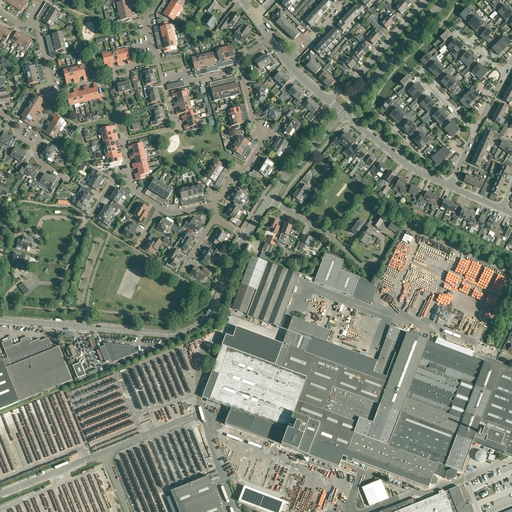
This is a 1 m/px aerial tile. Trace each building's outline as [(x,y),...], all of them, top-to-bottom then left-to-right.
[(14,0),(11,5),(16,8),(21,0),(14,0)] [(21,0),(16,8),(22,12),(23,9),(25,10),(28,3),(27,3),(23,0),(21,0)] [(210,12),(217,3),(212,0),(206,9),(210,12)] [(292,6),(285,0),(284,0),(281,4),(288,10),(292,6)] [(326,0),(324,0),(321,4),(328,10),(332,5),(326,0)] [(406,9),(396,0),(394,3),(397,6),(395,9),(401,14),(406,9)] [(395,0),(396,0),(406,9),(410,4),(406,0),(402,0),(402,1),(400,0),(395,0)] [(500,0),(494,0),(490,4),(494,8),(493,9),(495,12),(500,7),(498,5),(501,1),(500,0)] [(181,8),(171,1),(169,6),(179,12),(181,8)] [(48,12),(57,18),(58,19),(59,18),(61,14),(59,13),(60,13),(53,8),(54,6),(51,4),(51,5),(46,2),(44,5),(45,6),(50,10),(48,12)] [(392,11),(386,5),(383,2),(381,5),(382,5),(381,7),(383,9),(384,8),(390,13),(392,11)] [(328,10),(321,4),(317,8),(324,14),(328,10)] [(353,8),(360,14),(364,10),(357,4),(353,8)] [(500,7),(495,12),(497,14),(498,13),(502,17),(510,9),(506,5),(502,9),(500,7)] [(179,12),(169,6),(166,10),(176,17),(179,12)] [(48,12),(42,8),(41,10),(47,14),(45,17),(54,22),(57,18),(48,12)] [(324,14),(317,8),(313,12),(319,19),(324,14)] [(353,8),(349,12),(356,19),(360,14),(353,8)] [(471,17),(476,12),(474,10),(471,12),(467,8),(460,15),(464,20),(469,15),(471,17)] [(285,14),(287,12),(286,10),(284,12),(280,9),(272,18),(277,22),(282,17),(285,14)] [(511,14),(511,11),(510,9),(502,17),(506,21),(505,22),(507,24),(511,19),(510,17),(511,14)] [(176,17),(166,10),(163,15),(173,21),(176,17)] [(313,12),(309,17),(315,23),(319,19),(313,12)] [(349,12),(345,17),(352,23),(356,19),(349,12)] [(476,12),(471,17),(473,19),(468,24),(472,28),(480,21),(476,17),(478,15),(476,12)] [(45,17),(39,13),(38,15),(44,19),(42,22),(51,27),(54,22),(45,17)] [(234,27),(240,17),(234,13),(229,19),(227,18),(217,33),(219,34),(227,22),(234,27)] [(211,29),(217,20),(208,14),(202,23),(211,29)] [(383,17),(392,24),(397,19),(390,14),(388,16),(386,14),(383,17)] [(372,21),(378,26),(380,24),(374,18),(371,15),(369,18),(372,21)] [(392,24),(383,17),(382,15),(380,17),(381,19),(381,20),(383,21),(381,24),(387,30),(392,24)] [(282,17),(277,22),(276,23),(281,28),(287,21),(282,17)] [(311,27),(315,23),(309,17),(305,21),(304,20),(301,23),(306,28),(309,25),(311,27)] [(352,23),(345,17),(341,21),(347,27),(352,23)] [(378,26),(372,21),(369,18),(367,20),(376,29),(378,26)] [(291,25),(287,21),(281,28),(285,32),(291,25)] [(347,27),(341,21),(337,25),(343,32),(347,27)] [(482,23),(480,21),(472,28),(476,32),(481,28),(483,30),(488,25),(484,21),(482,23)] [(158,34),(173,30),(172,25),(167,26),(167,23),(162,24),(162,27),(160,28),(161,31),(157,32),(158,34)] [(298,26),(297,28),(299,30),(304,34),(307,31),(305,28),(302,26),(301,25),(300,24),(298,26)] [(246,36),(250,30),(244,26),(242,25),(238,30),(233,37),(243,44),(248,38),(246,36)] [(291,25),(285,32),(289,36),(295,29),(291,25)] [(488,25),(483,30),(485,32),(480,37),(484,41),(492,34),(488,29),(490,27),(488,25)] [(334,28),(330,33),(337,39),(341,34),(334,28)] [(6,29),(1,38),(4,40),(3,42),(2,41),(1,44),(3,45),(11,32),(6,29)] [(300,34),(295,29),(289,36),(294,40),(300,34)] [(372,34),(378,40),(383,35),(376,29),(372,34)] [(445,46),(450,41),(448,39),(451,35),(447,31),(440,38),(444,42),(442,44),(445,46)] [(13,50),(17,44),(22,35),(17,32),(11,40),(15,43),(14,44),(13,44),(12,46),(11,49),(13,50)] [(53,40),(63,38),(62,32),(52,35),(53,38),(46,40),(46,42),(53,40)] [(337,39),(330,33),(326,37),(332,43),(337,39)] [(378,40),(372,34),(367,39),(373,45),(378,40)] [(27,38),(22,35),(17,44),(20,46),(19,48),(18,47),(17,49),(19,51),(22,47),(27,38)] [(174,36),(162,38),(163,41),(160,42),(160,44),(175,41),(174,36)] [(332,43),(326,37),(322,41),(328,48),(332,43)] [(500,41),(506,48),(511,44),(504,37),(500,41)] [(27,38),(22,47),(25,49),(24,51),(23,50),(22,52),(24,54),(32,41),(27,38)] [(53,40),(54,43),(47,45),(48,47),(55,46),(64,43),(63,38),(53,40)] [(364,41),(362,39),(359,42),(361,43),(359,46),(357,44),(356,45),(355,43),(353,45),(354,46),(364,55),(369,50),(366,47),(368,45),(365,41),(364,41)] [(452,43),(450,41),(445,46),(447,48),(448,47),(452,51),(459,44),(455,40),(452,43)] [(176,46),(175,41),(160,44),(161,46),(164,46),(165,49),(163,49),(164,52),(171,51),(170,48),(176,46)] [(322,41),(318,46),(324,52),(328,48),(322,41)] [(500,41),(496,45),(503,52),(506,48),(500,41)] [(55,46),(55,49),(48,50),(49,53),(60,50),(61,53),(66,52),(64,43),(55,46)] [(463,48),(459,44),(452,51),(456,55),(455,56),(457,58),(462,54),(460,51),(463,48)] [(503,52),(496,45),(492,49),(499,55),(503,52)] [(232,46),(227,47),(230,59),(235,57),(232,46)] [(326,53),(324,52),(318,46),(313,50),(320,56),(322,54),(324,55),(326,53)] [(364,55),(354,46),(352,48),(353,48),(353,49),(356,52),(353,55),(351,53),(349,55),(355,61),(357,58),(359,60),(364,55)] [(230,59),(227,47),(222,49),(225,60),(230,59)] [(127,49),(122,50),(124,61),(127,60),(128,64),(130,63),(130,61),(132,60),(131,56),(129,56),(128,53),(129,53),(128,48),(127,49)] [(225,60),(222,49),(216,50),(219,62),(225,60)] [(117,51),(112,52),(114,63),(117,62),(118,66),(120,66),(117,51)] [(464,56),(462,54),(457,58),(459,61),(460,59),(464,63),(472,56),(468,52),(464,56)] [(110,68),(107,53),(102,55),(104,65),(107,65),(108,69),(110,68)] [(207,54),(212,72),(214,72),(213,67),(212,65),(216,64),(213,53),(207,54)] [(315,58),(317,56),(315,54),(314,56),(310,53),(302,62),(307,66),(312,61),(315,58)] [(207,54),(202,56),(205,67),(208,66),(209,68),(210,73),(212,72),(207,54)] [(431,63),(436,58),(434,56),(432,58),(428,54),(421,61),(425,65),(429,61),(431,63)] [(260,58),(265,66),(266,67),(269,66),(270,68),(276,64),(272,58),(269,60),(266,55),(260,58)] [(205,67),(202,56),(197,57),(200,69),(200,71),(201,75),(204,74),(203,70),(202,68),(205,67)] [(475,60),(472,56),(464,63),(468,67),(467,69),(469,71),(474,66),(472,64),(475,60)] [(200,69),(197,57),(192,58),(195,70),(200,69)] [(265,66),(260,58),(255,62),(258,67),(255,69),(259,75),(265,71),(263,68),(265,66)] [(356,64),(351,60),(350,59),(347,61),(343,58),(339,63),(341,65),(346,69),(348,67),(351,70),(356,64)] [(436,58),(431,63),(434,65),(429,70),(433,74),(440,67),(436,63),(439,60),(436,58)] [(312,61),(307,66),(306,67),(311,71),(317,65),(312,61)] [(330,78),(332,75),(327,71),(331,67),(328,64),(319,74),(321,76),(319,79),(324,84),(330,78)] [(43,70),(43,69),(42,68),(36,69),(35,66),(30,67),(29,65),(25,66),(22,66),(24,74),(25,74),(26,74),(36,71),(36,72),(43,70)] [(321,69),(317,65),(311,71),(315,75),(321,69)] [(476,68),(474,66),(469,71),(471,73),(472,72),(476,76),(484,69),(480,65),(476,68)] [(78,67),(81,77),(83,77),(84,81),(87,80),(83,66),(78,67)] [(440,67),(433,74),(437,78),(441,73),(444,75),(449,71),(446,68),(444,71),(440,67)] [(77,83),(73,68),(68,69),(71,80),(73,79),(74,83),(77,83)] [(145,79),(154,77),(153,70),(146,72),(146,68),(140,69),(142,76),(144,75),(145,79)] [(450,69),(449,71),(444,75),(446,78),(441,82),(445,86),(452,79),(449,76),(453,72),(450,69)] [(488,73),(484,69),(476,76),(480,80),(488,73)] [(279,83),(285,76),(280,72),(276,77),(273,74),(268,79),(271,82),(274,79),(279,83)] [(285,76),(279,83),(283,87),(280,90),(283,93),(288,88),(285,85),(290,80),(285,76)] [(405,91),(410,86),(408,84),(411,80),(407,76),(400,83),(404,88),(402,89),(405,91)] [(145,79),(142,79),(144,87),(147,87),(146,85),(156,83),(154,77),(145,79)] [(330,78),(324,84),(329,88),(335,83),(330,78)] [(235,96),(232,85),(229,85),(228,79),(226,80),(230,97),(235,96)] [(456,83),(452,79),(445,86),(449,90),(454,86),(456,88),(461,83),(458,81),(456,83)] [(225,87),(222,87),(225,99),(230,97),(226,80),(223,80),(225,87)] [(123,83),(125,92),(131,91),(131,94),(134,93),(133,89),(130,89),(129,82),(123,83)] [(219,100),(215,82),(213,83),(214,88),(214,89),(211,90),(214,101),(219,100)] [(217,82),(215,82),(219,100),(225,99),(222,87),(219,88),(218,87),(217,82)] [(125,92),(123,83),(117,85),(117,86),(113,87),(114,92),(116,91),(116,93),(117,98),(120,97),(119,93),(125,92)] [(232,85),(235,96),(241,95),(238,83),(232,85)] [(264,93),(267,89),(262,86),(263,84),(261,83),(253,85),(254,89),(257,87),(258,88),(255,93),(256,96),(255,98),(262,102),(265,97),(264,93)] [(288,88),(283,93),(287,97),(288,97),(290,94),(293,97),(300,90),(295,85),(290,90),(288,88)] [(410,86),(405,91),(407,93),(408,92),(412,96),(419,89),(415,85),(412,88),(410,86)] [(88,86),(86,87),(89,101),(94,100),(92,89),(89,90),(88,86)] [(78,88),(76,89),(79,103),(84,102),(82,92),(79,92),(78,88)] [(150,97),(159,95),(157,89),(148,91),(148,88),(144,89),(146,98),(150,97)] [(177,99),(188,97),(186,91),(182,93),(181,89),(171,92),(173,98),(177,97),(177,99)] [(423,93),(419,89),(412,96),(416,100),(415,101),(417,103),(422,99),(420,96),(423,93)] [(458,92),(456,89),(450,95),(452,98),(456,93),(457,94),(458,92)] [(304,94),(300,90),(293,97),(296,99),(294,102),(294,103),(298,107),(303,101),(300,99),(304,94)] [(472,90),(468,94),(474,101),(478,97),(472,90)] [(74,105),(72,94),(69,95),(68,91),(66,91),(69,106),(74,105)] [(474,101),(468,94),(464,98),(470,104),(474,101)] [(32,99),(41,105),(43,103),(46,105),(47,103),(45,101),(47,98),(41,95),(39,97),(35,95),(32,99)] [(159,95),(150,97),(151,103),(147,104),(148,107),(152,106),(151,103),(160,101),(159,95)] [(511,98),(505,95),(502,100),(509,104),(511,98)] [(8,96),(7,96),(0,97),(0,103),(0,105),(6,103),(7,107),(13,105),(12,102),(9,102),(8,96)] [(188,97),(177,99),(178,102),(174,103),(174,105),(189,102),(188,97)] [(422,99),(417,103),(419,106),(420,104),(424,108),(432,101),(428,97),(424,101),(422,99)] [(391,98),(389,100),(381,107),(386,111),(390,107),(392,109),(397,104),(395,102),(391,98)] [(470,104),(464,98),(460,102),(466,108),(470,104)] [(41,105),(32,99),(29,104),(42,111),(43,109),(40,107),(41,105)] [(305,103),(303,101),(298,107),(303,111),(306,108),(308,110),(314,103),(310,99),(305,103)] [(432,101),(424,108),(428,112),(427,114),(429,116),(434,111),(432,109),(435,105),(432,101)] [(314,103),(308,110),(311,112),(309,114),(309,115),(307,117),(309,119),(308,120),(311,122),(316,117),(313,114),(319,107),(314,103)] [(29,104),(27,108),(36,114),(37,112),(41,114),(42,111),(29,104)] [(274,120),(280,113),(269,104),(263,112),(266,115),(267,113),(270,115),(269,116),(274,120)] [(397,104),(392,109),(395,111),(390,116),(394,120),(401,112),(403,110),(400,106),(397,104)] [(500,104),(497,109),(504,113),(507,107),(500,104)] [(157,105),(152,106),(148,107),(147,108),(148,111),(149,112),(150,112),(151,116),(154,116),(163,114),(162,108),(158,109),(157,105)] [(190,107),(179,109),(180,112),(176,112),(177,115),(185,113),(191,111),(190,107)] [(27,108),(24,112),(37,120),(38,118),(35,116),(36,114),(27,108)] [(242,113),(247,112),(246,108),(241,109),(241,110),(241,111),(240,111),(239,108),(227,111),(229,116),(240,113),(240,114),(242,113)] [(504,113),(497,109),(495,115),(501,118),(504,113)] [(185,113),(185,115),(181,116),(182,119),(198,115),(196,110),(191,111),(185,113)] [(401,112),(394,120),(398,124),(402,119),(405,121),(409,117),(406,113),(403,110),(401,112)] [(434,111),(429,116),(431,118),(432,117),(436,121),(444,114),(440,110),(436,113),(434,111)] [(37,120),(24,112),(21,117),(23,118),(22,120),(27,123),(28,121),(30,122),(32,120),(35,122),(37,120)] [(241,119),(240,114),(240,113),(229,116),(230,121),(241,119)] [(53,121),(62,126),(65,122),(52,114),(51,116),(54,118),(53,121)] [(164,119),(163,114),(154,116),(156,121),(151,123),(152,126),(158,125),(164,123),(163,120),(164,119)] [(444,114),(436,121),(440,125),(439,126),(441,128),(446,124),(444,121),(448,118),(444,114)] [(501,118),(495,115),(492,120),(498,124),(501,118)] [(411,116),(409,117),(405,121),(407,124),(402,128),(406,132),(413,125),(415,124),(411,120),(413,118),(411,116)] [(296,130),(301,124),(290,117),(281,132),(288,136),(293,128),(296,130)] [(241,119),(230,121),(231,127),(233,126),(234,130),(242,128),(241,124),(243,124),(243,125),(249,123),(249,120),(242,122),(241,119)] [(198,120),(187,123),(188,125),(184,126),(185,129),(190,128),(191,131),(189,131),(199,129),(198,126),(199,125),(199,124),(199,123),(199,122),(199,121),(198,121),(198,120)] [(48,121),(47,123),(59,131),(62,126),(53,121),(52,123),(48,121)] [(446,124),(441,128),(443,131),(444,130),(448,134),(456,126),(452,122),(448,126),(446,124)] [(59,131),(47,123),(45,125),(49,127),(47,129),(57,135),(59,131)] [(417,129),(413,125),(406,132),(410,136),(414,132),(417,134),(422,129),(423,128),(420,126),(417,129)] [(102,134),(112,132),(112,129),(116,129),(115,126),(100,129),(102,134)] [(456,126),(448,134),(452,138),(460,130),(456,126)] [(491,140),(498,144),(501,138),(503,137),(499,135),(493,132),(494,131),(488,128),(487,131),(486,131),(483,137),(491,140)] [(57,135),(47,129),(46,131),(43,129),(41,132),(54,140),(57,135)] [(422,129),(417,134),(419,136),(414,141),(418,145),(425,138),(421,134),(424,131),(422,129)] [(4,144),(9,137),(4,134),(3,134),(1,133),(0,134),(0,144),(1,143),(4,144)] [(343,145),(350,138),(345,134),(342,137),(339,135),(333,142),(338,146),(340,143),(343,145)] [(117,136),(103,139),(104,144),(115,142),(114,139),(118,138),(117,136)] [(236,141),(252,151),(255,146),(251,143),(249,146),(248,145),(249,142),(239,136),(236,141)] [(4,144),(2,147),(7,150),(6,150),(5,153),(5,155),(7,156),(9,151),(12,147),(13,145),(16,142),(13,140),(13,139),(9,137),(4,144)] [(437,139),(443,146),(445,144),(438,137),(437,139)] [(483,137),(481,142),(488,145),(491,140),(483,137)] [(283,153),(288,143),(280,138),(278,142),(276,140),(270,150),(274,153),(273,153),(278,156),(281,152),(283,153)] [(350,138),(343,145),(347,148),(344,151),(349,155),(350,153),(353,149),(350,147),(355,142),(350,138)] [(429,142),(425,138),(418,145),(422,149),(427,144),(429,146),(434,142),(431,139),(429,142)] [(252,151),(236,141),(233,145),(244,152),(245,149),(247,150),(245,152),(249,155),(252,151)] [(504,151),(508,144),(503,141),(498,147),(504,151)] [(488,145),(481,142),(478,148),(486,151),(488,152),(489,150),(487,149),(488,145)] [(48,144),(45,149),(53,154),(56,149),(59,151),(60,149),(53,144),(52,147),(48,144)] [(244,152),(233,145),(231,150),(235,152),(234,154),(245,161),(249,155),(245,152),(243,155),(242,154),(244,152)] [(120,146),(105,149),(106,154),(117,152),(116,149),(120,148),(120,146)] [(358,156),(364,149),(359,146),(353,154),(355,156),(356,154),(358,156)] [(13,157),(16,159),(21,151),(19,150),(20,149),(17,147),(16,148),(15,148),(12,153),(9,151),(7,156),(5,158),(10,161),(13,157)] [(144,148),(133,151),(134,153),(130,154),(130,157),(145,153),(144,148)] [(444,148),(440,151),(446,158),(450,154),(444,148)] [(478,148),(476,153),(483,156),(486,151),(478,148)] [(53,154),(45,149),(42,154),(46,156),(44,159),(51,163),(53,160),(50,158),(53,154)] [(364,149),(358,156),(355,160),(359,163),(356,166),(358,168),(365,160),(363,158),(368,153),(364,149)] [(26,155),(21,151),(16,159),(19,162),(17,165),(22,168),(25,163),(26,162),(23,160),(26,155)] [(446,158),(440,151),(436,155),(442,162),(446,158)] [(483,156),(476,153),(474,159),(481,162),(483,156)] [(442,162),(436,155),(432,159),(438,166),(442,162)] [(122,156),(107,159),(109,164),(119,162),(119,159),(123,158),(122,156)] [(367,161),(365,160),(358,168),(361,170),(363,167),(365,168),(366,167),(368,169),(369,168),(376,159),(372,156),(367,161)] [(146,158),(136,161),(136,163),(132,164),(133,167),(147,163),(146,158)] [(210,167),(220,173),(223,168),(220,167),(222,164),(215,159),(210,167)] [(271,170),(274,164),(265,159),(262,164),(260,163),(257,168),(256,167),(252,174),(250,172),(248,175),(253,178),(254,175),(257,177),(259,173),(266,177),(268,175),(269,175),(272,170),(271,170)] [(481,162),(474,159),(471,164),(478,167),(481,162)] [(28,177),(29,175),(34,167),(28,164),(28,165),(25,163),(22,168),(18,174),(16,178),(20,180),(22,177),(23,178),(25,176),(28,177)] [(387,168),(381,164),(378,168),(375,165),(370,171),(374,173),(373,174),(375,176),(379,172),(382,174),(387,168)] [(503,166),(500,171),(507,175),(510,169),(503,166)] [(34,167),(29,175),(32,177),(30,180),(32,181),(29,186),(33,188),(35,184),(39,178),(36,176),(39,171),(34,167)] [(220,173),(210,167),(207,171),(218,178),(220,173)] [(148,168),(138,171),(138,173),(134,174),(136,180),(146,178),(145,175),(150,173),(148,168)] [(103,176),(99,173),(93,169),(89,175),(88,178),(100,185),(103,180),(101,179),(103,176)] [(487,174),(485,173),(478,169),(477,172),(484,175),(484,177),(485,179),(487,174)] [(500,171),(498,170),(496,173),(499,174),(498,177),(505,180),(507,175),(500,171)] [(218,178),(207,171),(205,176),(215,182),(218,178)] [(306,175),(304,178),(302,180),(308,183),(311,178),(313,175),(309,171),(306,175)] [(389,183),(395,175),(390,171),(386,177),(385,176),(383,179),(384,179),(382,182),(385,184),(387,181),(389,183)] [(39,178),(35,184),(43,189),(50,178),(45,174),(41,179),(39,178)] [(469,184),(472,177),(467,175),(464,182),(469,184)] [(475,178),(472,177),(469,184),(475,186),(478,179),(478,180),(480,176),(476,175),(475,178)] [(498,177),(495,183),(502,186),(505,180),(498,177)] [(56,181),(50,178),(43,189),(51,194),(55,188),(52,186),(56,181)] [(78,184),(82,186),(83,186),(88,190),(89,190),(91,187),(96,191),(100,185),(88,178),(86,181),(87,182),(86,183),(81,180),(78,184)] [(402,196),(407,188),(404,186),(406,182),(400,178),(395,186),(400,189),(398,193),(402,196)] [(153,192),(159,181),(154,179),(148,189),(153,192)] [(161,179),(159,181),(153,192),(157,194),(164,184),(165,182),(161,179)] [(481,181),(478,180),(478,179),(475,186),(481,189),(484,181),(482,180),(481,181)] [(238,186),(245,190),(247,188),(244,186),(245,185),(241,182),(238,186)] [(495,183),(493,188),(500,191),(502,186),(495,183)] [(164,184),(157,194),(162,197),(168,187),(164,184)] [(298,200),(303,193),(307,187),(302,184),(298,190),(293,196),(298,200)] [(316,193),(321,187),(316,184),(312,189),(316,193)] [(496,196),(497,197),(500,191),(493,188),(485,184),(482,190),(486,191),(487,188),(492,190),(490,193),(494,195),(496,196)] [(1,186),(0,185),(0,192),(2,193),(6,196),(9,191),(1,186)] [(88,190),(83,186),(82,186),(77,195),(79,196),(89,202),(92,197),(86,193),(88,190)] [(416,204),(420,196),(420,197),(416,195),(419,189),(411,186),(409,192),(414,195),(412,198),(414,199),(413,202),(416,204)] [(168,187),(162,197),(165,199),(161,205),(165,207),(169,201),(167,199),(173,190),(168,187)] [(113,193),(121,198),(123,195),(126,197),(128,195),(129,196),(131,193),(124,188),(122,191),(116,188),(113,193)] [(235,204),(241,207),(244,203),(239,200),(243,193),(235,188),(230,197),(233,198),(231,201),(235,204)] [(420,196),(416,204),(423,207),(425,202),(428,203),(432,195),(430,194),(430,193),(428,192),(427,192),(427,193),(426,192),(425,194),(422,193),(420,196)] [(121,198),(113,193),(110,199),(113,201),(111,204),(120,210),(122,207),(118,204),(121,198)] [(303,193),(298,200),(297,201),(301,204),(302,203),(304,204),(309,197),(303,193)] [(434,196),(432,195),(428,203),(432,205),(431,207),(432,210),(433,211),(432,214),(434,215),(435,212),(436,210),(438,206),(435,204),(438,197),(437,197),(438,197),(437,196),(435,195),(434,195),(434,196)] [(89,202),(79,196),(77,199),(75,197),(71,203),(77,207),(79,203),(86,207),(89,202)] [(446,213),(450,203),(444,200),(440,207),(444,209),(443,212),(446,213)] [(450,203),(446,213),(448,215),(450,212),(453,213),(456,214),(458,210),(455,209),(457,206),(450,203)] [(120,210),(111,204),(109,207),(106,205),(103,211),(111,216),(114,210),(119,213),(121,212),(123,213),(124,212),(125,213),(125,212),(120,210)] [(144,214),(147,208),(140,204),(134,213),(139,216),(137,220),(142,223),(147,216),(144,214)] [(241,207),(235,204),(233,206),(232,205),(227,214),(234,219),(235,218),(241,207)] [(464,220),(468,211),(463,208),(459,217),(455,215),(452,222),(456,223),(459,217),(464,220)] [(113,217),(111,216),(103,211),(99,216),(105,219),(103,222),(102,222),(109,226),(111,223),(110,222),(113,217)] [(467,223),(469,224),(468,228),(470,229),(474,221),(477,216),(474,215),(474,214),(474,212),(472,211),(471,212),(468,211),(464,220),(468,222),(467,223)] [(385,217),(380,214),(373,225),(378,228),(385,217)] [(482,228),(486,219),(481,216),(479,219),(476,218),(472,227),(475,228),(476,225),(481,228),(482,228)] [(169,232),(174,225),(163,218),(156,229),(162,233),(165,229),(169,232)] [(198,231),(202,225),(193,219),(190,223),(187,221),(184,226),(190,230),(192,227),(198,231)] [(276,234),(279,228),(276,227),(278,221),(272,219),(269,227),(271,228),(270,229),(270,230),(270,231),(276,234)] [(351,233),(352,233),(354,234),(356,230),(357,231),(358,228),(360,225),(361,226),(364,221),(360,219),(358,222),(354,220),(350,226),(350,225),(348,228),(348,229),(348,230),(348,231),(351,233)] [(484,229),(490,231),(494,222),(489,220),(487,223),(485,221),(486,219),(482,228),(481,228),(480,230),(483,231),(484,229)] [(136,229),(138,226),(132,222),(130,225),(130,226),(129,228),(127,227),(122,234),(132,240),(136,232),(134,231),(136,229)] [(392,222),(388,228),(397,234),(401,228),(392,222)] [(494,222),(490,231),(495,234),(494,236),(497,237),(500,230),(501,229),(498,227),(499,225),(494,222)] [(282,233),(279,240),(278,242),(282,243),(285,235),(288,236),(292,227),(285,224),(281,233),(282,233)] [(363,244),(368,237),(366,236),(367,234),(368,234),(371,230),(366,226),(363,231),(362,233),(357,240),(363,244)] [(501,229),(500,230),(497,237),(501,239),(502,236),(508,239),(511,230),(505,228),(504,230),(501,229)] [(222,243),(227,235),(219,230),(215,236),(214,235),(210,241),(217,245),(219,242),(222,243)] [(185,232),(182,237),(178,243),(177,243),(174,248),(179,251),(181,248),(186,251),(192,241),(188,239),(190,235),(185,232)] [(266,243),(274,246),(277,239),(269,236),(266,243)] [(306,244),(308,246),(312,248),(314,244),(315,245),(317,241),(309,236),(308,237),(306,236),(302,242),(299,240),(296,246),(302,250),(306,244)] [(34,239),(23,237),(22,241),(18,240),(16,249),(27,252),(28,247),(35,249),(36,244),(33,243),(34,239)] [(145,248),(146,249),(145,250),(150,253),(151,252),(152,253),(155,249),(157,250),(162,243),(155,239),(153,242),(150,241),(149,242),(148,244),(145,248)] [(273,246),(266,243),(262,252),(269,255),(273,246)] [(216,258),(219,252),(213,248),(211,251),(206,248),(200,257),(208,262),(212,256),(216,258)] [(180,253),(178,252),(172,249),(167,257),(165,261),(168,262),(166,265),(173,270),(173,269),(171,268),(173,266),(176,267),(177,268),(180,264),(178,263),(180,260),(175,256),(177,252),(180,254),(180,253)] [(26,255),(15,252),(13,262),(17,263),(15,270),(26,272),(28,261),(29,261),(30,261),(30,258),(30,257),(26,256),(26,255)] [(359,278),(340,271),(344,261),(325,254),(314,282),(352,297),(359,278)] [(279,327),(299,274),(268,262),(252,257),(241,284),(257,290),(247,315),(279,327)] [(203,281),(206,276),(208,277),(211,272),(204,268),(202,271),(195,266),(190,274),(200,280),(201,280),(203,281)] [(368,281),(359,278),(352,297),(370,304),(376,290),(368,281)] [(252,289),(244,286),(234,309),(243,313),(252,289)] [(376,302),(381,307),(385,302),(381,298),(376,302)] [(457,471),(461,472),(472,442),(511,456),(511,366),(474,353),(472,358),(441,346),(444,337),(438,335),(435,344),(390,326),(386,337),(377,361),(326,342),(330,331),(293,317),(282,344),(236,327),(233,338),(225,335),(211,372),(202,398),(207,399),(206,402),(218,406),(218,404),(232,409),(232,410),(230,409),(225,425),(281,446),(282,443),(284,444),(287,446),(286,447),(338,467),(342,456),(347,458),(345,461),(351,463),(352,460),(428,488),(430,483),(432,484),(435,483),(436,480),(435,477),(432,476),(433,473),(450,479),(455,477),(457,471)] [(2,360),(19,402),(72,381),(58,347),(53,349),(49,339),(47,338),(32,344),(29,338),(27,337),(21,339),(20,341),(21,343),(13,346),(10,339),(2,343),(8,358),(2,360)] [(136,353),(133,347),(104,343),(105,346),(100,348),(106,362),(110,360),(111,361),(114,363),(136,353)] [(74,359),(80,357),(78,351),(75,352),(72,346),(66,349),(69,358),(73,357),(74,359)] [(0,409),(19,402),(2,360),(0,360),(0,409)] [(83,380),(82,377),(86,375),(80,363),(73,366),(78,378),(79,381),(83,380)] [(496,456),(489,454),(487,460),(493,462),(496,456)] [(312,461),(304,485),(309,487),(311,483),(315,484),(317,479),(316,479),(321,463),(312,461)] [(222,511),(208,476),(171,491),(179,511),(222,511)] [(473,511),(471,504),(466,506),(458,486),(444,492),(443,490),(438,492),(439,494),(416,504),(414,498),(379,511),(473,511)]
